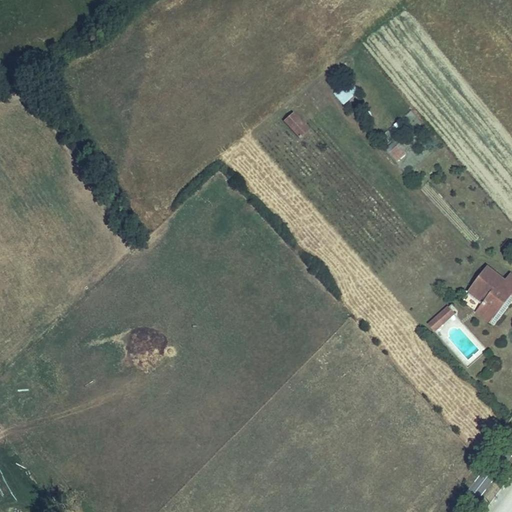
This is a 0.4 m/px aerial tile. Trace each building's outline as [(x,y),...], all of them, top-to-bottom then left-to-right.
[(344,104),(357,91),(345,79),(332,92),(344,104)] [(283,125),(296,140),(303,133),(290,118),(283,125)] [(387,152),(395,162),(406,154),(397,143),(387,152)] [(481,307),(492,316),(509,293),(511,294),(511,273),(507,279),(488,266),(472,287),(487,298),(481,307)] [(489,321),(492,316),(481,307),(487,298),(472,287),(467,293),(481,304),(476,311),(489,321)] [(498,327),(511,307),(511,294),(509,293),(492,316),(489,321),(498,327)] [(439,325),(451,315),(445,308),(433,318),(439,325)] [(431,332),(439,325),(433,318),(425,325),(431,332)]
